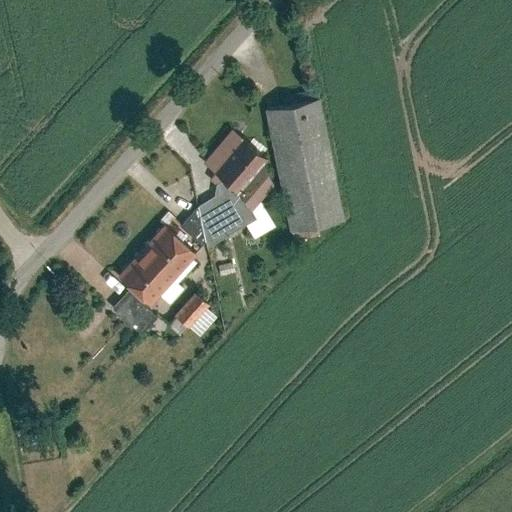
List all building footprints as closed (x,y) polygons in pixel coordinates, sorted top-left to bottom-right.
[(307,93),(268,100),(294,235),(333,227),(307,93)] [(260,160),(240,144),(217,173),(237,189),(260,160)] [(229,198),(196,218),(209,239),(242,220),(229,198)] [(196,241),(170,215),(129,255),(141,268),(124,286),(146,308),(167,288),(158,278),(196,241)] [(161,316),(179,332),(207,301),(187,283),(180,292),(181,293),(161,316)]
